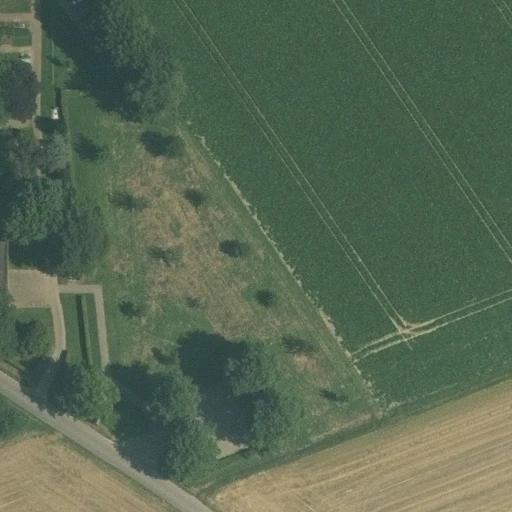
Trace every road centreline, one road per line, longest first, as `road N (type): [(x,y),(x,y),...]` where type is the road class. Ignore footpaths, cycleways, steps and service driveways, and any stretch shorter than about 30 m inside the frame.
road 1 (track): [(511,373),(175,503)]
road 2 (unclassified): [(0,382),(186,511)]
